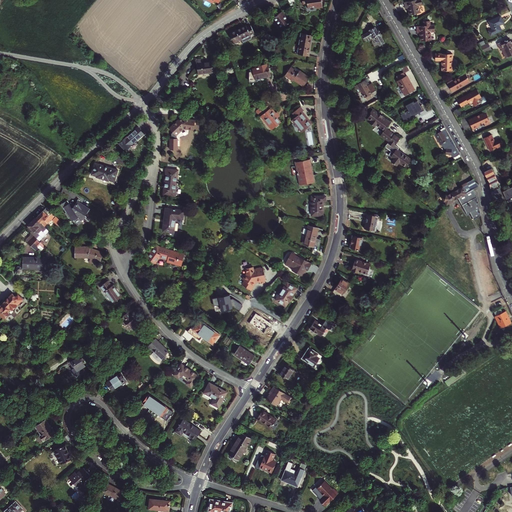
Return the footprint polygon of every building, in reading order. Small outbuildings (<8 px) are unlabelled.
[(421,0),(414,0),(404,2),(406,9),(408,8),(410,15),(420,13),(419,5),(422,4),(421,0)] [(282,11),(274,17),(282,28),(290,22),(282,11)] [(504,23),(500,16),(489,21),(493,29),(489,31),(491,35),(501,30),(499,25),(504,23)] [(424,25),(417,25),(417,32),(420,32),(421,40),(431,40),(431,32),(435,31),(435,25),(431,25),(430,20),(424,21),(424,25)] [(247,27),(246,25),(231,33),(235,42),(242,39),(244,41),(256,35),(251,25),(247,27)] [(367,32),(367,33),(363,36),(365,40),(366,39),(367,41),(373,38),(373,39),(374,38),(377,44),(379,43),(380,45),(384,43),(381,36),(382,35),(377,28),(376,29),(375,27),(367,32)] [(313,35),(302,33),(298,54),(309,56),(313,35)] [(509,38),(497,44),(499,49),(502,47),(506,57),(511,54),(511,42),(511,43),(509,38)] [(488,43),(485,44),(481,46),(485,53),(491,49),(488,43)] [(453,54),(435,54),(435,61),(442,61),(442,70),(444,70),(444,72),(446,72),(446,70),(452,71),(453,54)] [(213,61),(207,62),(205,62),(204,60),(204,59),(203,59),(202,58),(201,58),(196,59),(198,74),(214,72),(218,71),(216,63),(216,62),(216,61),(215,61),(213,61)] [(256,79),(266,76),(266,77),(270,75),(268,65),(267,65),(267,64),(258,66),(258,65),(253,66),(254,68),(253,68),(254,70),(250,71),(249,80),(255,81),(255,78),(256,78),(256,79)] [(300,70),(299,72),(291,67),(286,75),(293,80),(294,79),(304,86),(310,77),(300,70)] [(403,72),(396,76),(399,80),(397,81),(405,95),(415,90),(407,75),(406,76),(403,72)] [(453,80),(447,83),(452,92),(470,82),(466,74),(454,80),(453,80)] [(366,80),(355,86),(359,93),(362,91),(367,101),(374,97),(366,84),(368,83),(366,80)] [(477,89),(457,100),(461,106),(469,102),(470,104),(473,102),(475,106),(481,103),(481,104),(486,102),(483,96),(481,97),(477,89)] [(414,100),(405,105),(408,110),(398,115),(403,122),(423,111),(421,106),(419,107),(416,101),(415,102),(414,100)] [(262,106),(255,111),(259,116),(261,116),(272,130),(281,123),(277,118),(280,116),(277,112),(275,113),(271,108),(270,109),(267,105),(265,107),(264,106),(262,106)] [(300,106),(293,112),(296,116),(292,120),(302,132),(312,123),(303,111),(303,110),(300,106)] [(391,122),(373,109),(371,112),(371,114),(367,119),(371,121),(370,123),(375,127),(377,125),(384,130),(386,128),(391,122)] [(486,111),(468,120),(473,130),(480,127),(479,125),(484,123),(485,126),(491,123),(486,111)] [(169,128),(176,135),(183,128),(194,130),(195,120),(183,118),(178,120),(169,128)] [(442,122),(438,124),(441,128),(435,133),(442,142),(443,141),(445,154),(451,154),(456,160),(461,155),(442,122)] [(137,126),(118,144),(125,151),(144,134),(137,126)] [(394,135),(386,128),(384,130),(380,136),(389,142),(394,135)] [(491,134),(484,138),(490,151),(497,147),(497,148),(504,145),(500,137),(494,140),(491,134)] [(406,168),(411,159),(398,149),(400,148),(396,145),(400,139),(394,135),(389,142),(386,146),(392,151),(389,155),(406,168)] [(310,159),(296,161),(301,185),(314,182),(313,175),(311,175),(311,172),(312,171),(313,171),(313,170),(312,169),(311,169),(310,169),(310,168),(311,168),(310,159)] [(92,174),(97,176),(97,177),(108,180),(109,179),(114,181),(116,182),(120,170),(118,170),(95,162),(92,174)] [(175,196),(178,170),(166,168),(163,194),(175,196)] [(486,174),(485,175),(490,182),(492,196),(501,192),(502,192),(501,190),(504,188),(503,186),(500,187),(493,171),(492,172),(490,168),(485,171),(486,174)] [(457,185),(453,178),(445,182),(450,190),(448,191),(445,190),(440,193),(445,203),(466,192),(467,189),(463,182),(457,185)] [(478,185),(474,178),(467,182),(470,189),(478,185)] [(511,186),(501,192),(504,199),(511,195),(511,186)] [(481,215),(476,187),(458,197),(467,213),(470,211),(474,219),(481,215)] [(326,196),(312,196),(312,215),(323,215),(323,201),(326,201),(326,196)] [(63,202),(61,204),(63,207),(64,207),(67,211),(66,212),(70,217),(72,216),(75,220),(80,217),(82,220),(87,215),(85,212),(87,211),(88,211),(91,207),(78,199),(75,204),(73,205),(72,203),(71,203),(73,205),(72,205),(68,200),(63,203),(63,202)] [(36,218),(45,226),(51,219),(52,220),(57,225),(60,221),(56,216),(47,207),(36,218)] [(184,210),(166,208),(164,222),(163,230),(177,231),(178,218),(183,218),(184,210)] [(367,214),(367,218),(365,218),(364,223),(365,223),(364,229),(375,231),(376,226),(377,226),(378,221),(377,221),(378,216),(367,214)] [(27,228),(32,233),(39,240),(49,230),(45,226),(36,218),(29,225),(29,226),(27,228)] [(318,228),(308,226),(303,245),(314,247),(315,245),(318,246),(320,239),(315,238),(318,228)] [(39,240),(32,233),(26,239),(37,251),(41,247),(43,249),(46,246),(39,240)] [(362,237),(353,236),(350,248),(360,250),(362,237)] [(181,265),(185,254),(170,250),(170,252),(159,248),(155,246),(151,251),(150,250),(146,256),(155,263),(160,257),(167,259),(167,261),(181,265)] [(91,247),(76,247),(76,257),(88,257),(91,258),(89,262),(94,264),(95,259),(100,261),(103,252),(90,248),(91,247)] [(23,268),(45,269),(45,258),(23,257),(23,268)] [(312,262),(304,259),(296,275),(304,279),(312,262)] [(355,259),(352,270),(359,272),(359,271),(368,273),(371,264),(355,259)] [(255,265),(247,268),(248,272),(243,279),(245,281),(243,284),(254,290),(258,282),(269,281),(265,267),(256,268),(255,265)] [(341,278),(333,292),(341,297),(350,283),(341,278)] [(122,297),(113,285),(112,286),(108,281),(100,286),(104,292),(105,291),(113,303),(122,297)] [(296,288),(287,282),(275,299),(286,306),(293,295),(292,294),(296,288)] [(8,311),(11,308),(12,310),(13,309),(14,309),(16,307),(16,306),(17,305),(15,303),(19,299),(16,297),(12,293),(8,298),(7,298),(5,300),(5,302),(1,306),(0,305),(0,312),(5,318),(6,317),(7,317),(8,315),(9,314),(9,313),(8,311)] [(236,302),(227,299),(222,315),(231,317),(236,302)] [(511,323),(506,311),(495,316),(501,328),(511,323)] [(121,317),(130,328),(140,321),(134,313),(130,315),(128,312),(121,317)] [(200,320),(193,329),(213,344),(220,335),(200,320)] [(310,328),(321,335),(326,328),(315,320),(310,328)] [(162,359),(168,352),(163,348),(164,347),(155,338),(148,345),(155,352),(152,354),(158,360),(161,357),(162,359)] [(242,360),(249,364),(254,356),(240,346),(235,354),(242,359),(242,360)] [(321,355),(309,348),(302,358),(315,366),(320,358),(321,355)] [(79,357),(72,361),(78,372),(83,369),(86,367),(83,363),(81,360),(79,357)] [(78,372),(72,361),(69,363),(77,375),(77,376),(85,371),(83,369),(78,372)] [(182,364),(174,374),(179,378),(181,375),(188,381),(186,383),(191,387),(199,376),(182,364)] [(286,365),(286,364),(280,374),(288,379),(294,370),(290,367),(291,366),(287,364),(286,365)] [(461,370),(445,381),(448,385),(463,374),(461,370)] [(121,372),(106,382),(112,390),(126,380),(121,372)] [(205,393),(222,402),(227,392),(210,383),(205,393)] [(273,386),(270,391),(271,391),(266,399),(276,405),(281,398),(290,403),(293,398),(273,386)] [(143,403),(162,417),(168,408),(149,395),(143,403)] [(262,410),(257,419),(271,428),(277,419),(262,410)] [(46,419),(36,426),(41,435),(40,435),(44,441),(56,433),(53,428),(52,428),(46,419)] [(184,419),(175,431),(181,435),(184,432),(195,439),(201,431),(184,419)] [(251,439),(241,433),(229,453),(239,459),(251,439)] [(55,450),(61,463),(71,459),(66,445),(55,450)] [(266,449),(258,466),(272,472),(277,460),(274,459),(277,453),(266,449)] [(285,471),(282,479),(288,482),(289,481),(291,482),(290,483),(298,487),(304,470),(299,468),(298,472),(291,469),(293,463),(288,461),(285,470),(285,471)] [(84,481),(90,475),(84,468),(75,476),(73,474),(69,478),(72,481),(68,484),(75,491),(84,482),(84,481)] [(332,490),(325,481),(316,489),(320,495),(322,493),(324,496),(319,500),(325,506),(339,495),(335,490),(332,490)] [(107,483),(102,491),(121,501),(125,493),(107,483)] [(149,509),(159,510),(169,511),(170,501),(150,499),(149,509)] [(210,500),(209,511),(216,511),(230,511),(232,503),(210,500)] [(18,511),(22,509),(16,502),(14,504),(13,503),(9,506),(10,507),(5,511),(18,511)] [(364,511),(357,503),(347,511),(364,511)]
